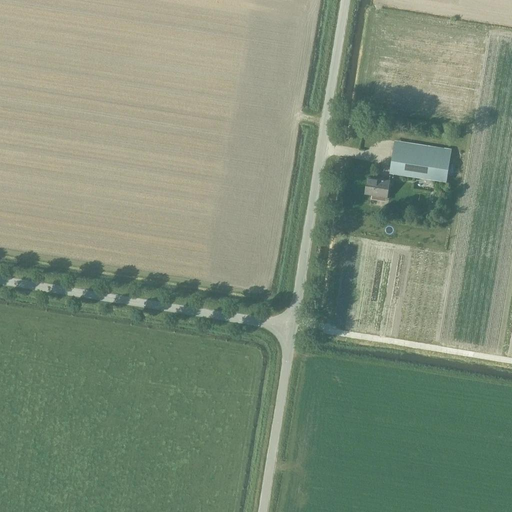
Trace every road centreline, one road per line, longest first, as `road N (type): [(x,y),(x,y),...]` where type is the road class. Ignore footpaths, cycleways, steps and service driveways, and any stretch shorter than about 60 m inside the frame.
road 1 (unclassified): [(292,330),(345,0)]
road 2 (unclassified): [(292,330),(0,286)]
road 3 (unclassified): [(263,511),(292,330)]
